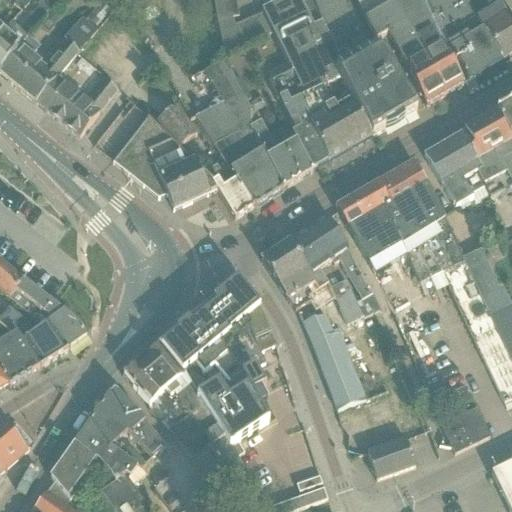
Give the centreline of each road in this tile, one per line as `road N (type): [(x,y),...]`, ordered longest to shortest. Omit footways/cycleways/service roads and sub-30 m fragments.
road 1 (tertiary): [(511,84),(234,248)]
road 2 (residential): [(234,248),(292,346),(356,511)]
road 3 (residential): [(367,511),(511,443)]
road 4 (primary): [(4,511),(93,381)]
road 5 (primary): [(174,268),(119,203),(72,179)]
